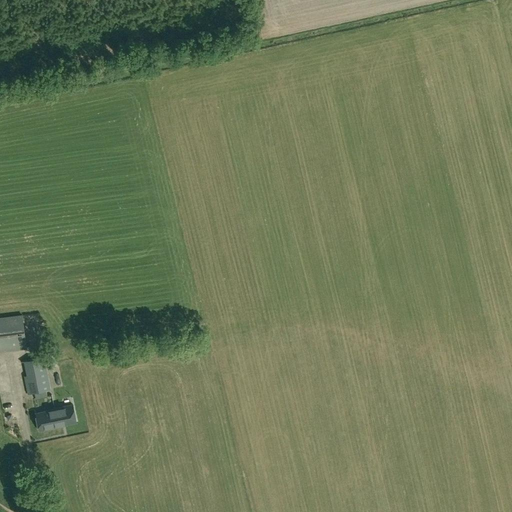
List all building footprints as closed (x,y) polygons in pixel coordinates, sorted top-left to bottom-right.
[(0,352),(27,349),(23,315),(0,317),(0,352)] [(28,394),(35,393),(46,390),(50,389),(44,357),(24,362),(27,376),(24,376),(28,394)] [(7,363),(0,364),(0,376),(8,375),(7,363)] [(0,405),(14,403),(10,378),(0,379),(0,405)] [(36,413),(40,430),(62,426),(62,424),(77,421),(73,404),(46,410),(46,411),(36,413)] [(0,425),(0,435),(7,434),(10,446),(26,442),(20,419),(4,423),(5,424),(0,425)]
